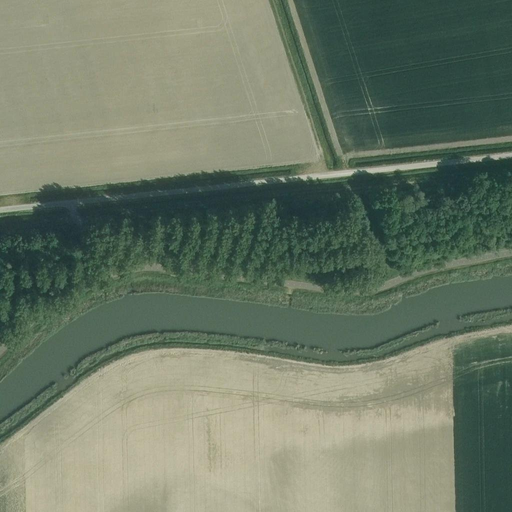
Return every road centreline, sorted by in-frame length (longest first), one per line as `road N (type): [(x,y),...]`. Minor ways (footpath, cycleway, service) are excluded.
road 1 (unclassified): [(0,210),(511,155)]
road 2 (track): [(192,271),(90,234),(71,202)]
